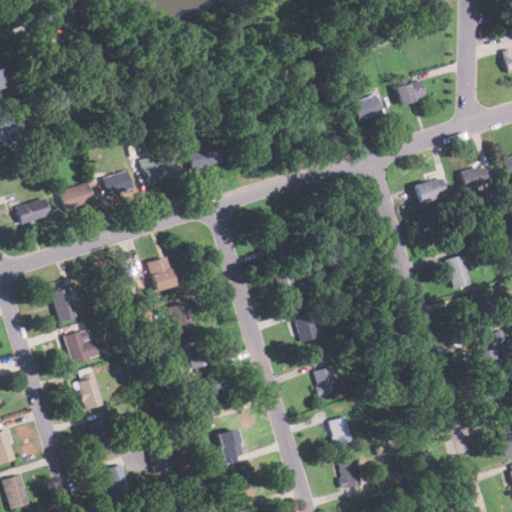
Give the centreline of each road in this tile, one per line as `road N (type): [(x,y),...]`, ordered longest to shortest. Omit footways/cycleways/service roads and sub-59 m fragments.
road 1 (residential): [(511,108),(0,267)]
road 2 (residential): [(365,153),(476,511)]
road 3 (residential): [(212,202),(307,511)]
road 4 (residential): [(73,511),(0,274)]
road 5 (residential): [(467,0),(465,122)]
